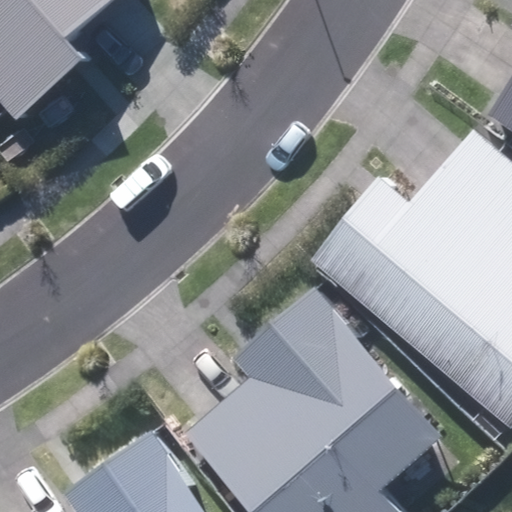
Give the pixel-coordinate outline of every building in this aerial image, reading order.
[(0,0),(0,94),(22,121),(94,60),(76,39),(121,0),(0,0)] [(511,95),(498,116),(511,125),(511,95)] [(378,181),(311,261),(510,427),(511,424),(511,163),(473,131),(409,207),(378,181)] [(453,437),(325,288),(243,358),(260,378),(195,433),(263,511),(406,511),(389,492),(453,437)] [(217,511),(163,432),(74,492),(81,503),(80,511),(217,511)]
